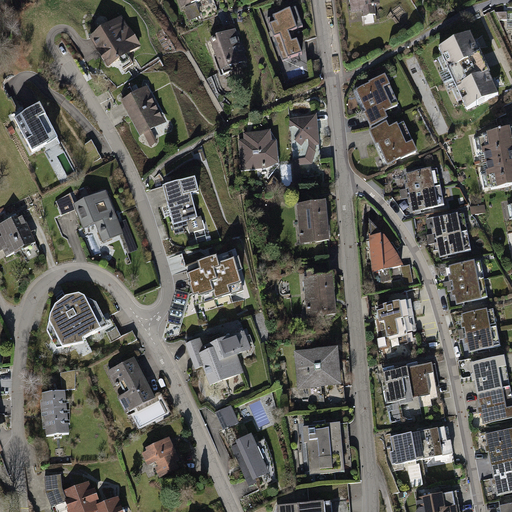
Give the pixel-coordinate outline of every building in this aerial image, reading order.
[(178,0),(182,8),(205,0),(178,0)] [(348,0),(351,13),(363,12),(363,17),(375,15),(374,7),(380,6),(378,0),(348,0)] [(296,8),(268,19),(283,62),(303,55),(298,40),(293,42),(290,33),(304,28),(296,8)] [(121,14),(87,36),(108,68),(142,46),(121,14)] [(237,28),(210,38),(222,71),(248,62),(237,28)] [(470,32),(438,46),(466,108),(498,94),(470,32)] [(385,73),(353,88),(370,125),(387,118),(384,113),(400,106),(385,73)] [(148,87),(120,101),(139,136),(167,123),(148,87)] [(39,105),(15,119),(31,152),(58,139),(39,105)] [(317,115),(288,118),(295,183),(302,182),(300,166),(312,164),(316,153),(316,146),(320,146),(317,115)] [(387,122),(368,131),(384,165),(416,150),(403,122),(389,128),(387,122)] [(511,130),(481,136),(491,189),(511,185),(511,130)] [(151,147),(159,143),(152,131),(144,135),(151,147)] [(244,140),(239,141),(242,171),(267,169),(280,164),(278,142),(273,142),(271,131),(243,134),(244,140)] [(438,167),(402,173),(409,212),(444,205),(438,167)] [(195,178),(163,187),(176,236),(185,233),(183,228),(188,227),(190,234),(205,230),(201,218),(198,218),(191,195),(199,193),(195,178)] [(106,192),(74,204),(76,210),(84,229),(96,225),(103,243),(124,235),(106,192)] [(76,210),(74,204),(70,194),(56,203),(61,215),(76,210)] [(327,202),(297,204),(301,245),(331,241),(327,202)] [(464,211),(428,218),(434,258),(471,251),(464,211)] [(23,215),(0,225),(0,233),(2,237),(0,238),(0,252),(3,251),(7,257),(36,244),(23,215)] [(386,237),(369,219),(373,273),(404,267),(395,250),(386,237)] [(232,250),(185,264),(197,305),(245,291),(232,250)] [(482,262),(448,267),(455,305),(489,300),(482,262)] [(334,275),(304,278),(308,318),(338,315),(334,275)] [(107,328),(96,305),(79,294),(67,297),(56,306),(51,316),(47,332),(57,350),(84,345),(83,338),(107,328)] [(408,301),(383,305),(384,310),(378,311),(380,323),(384,322),(387,338),(415,334),(408,301)] [(495,309),(461,314),(467,352),(502,346),(495,309)] [(201,339),(186,345),(195,371),(203,368),(210,387),(244,374),(238,357),(252,352),(244,332),(204,347),(201,339)] [(336,346),(293,350),(297,391),(340,386),(336,346)] [(511,392),(505,355),(471,361),(482,424),(511,419),(511,392)] [(156,398),(135,358),(107,373),(126,413),(156,398)] [(433,365),(384,374),(387,390),(385,390),(392,423),(416,419),(416,416),(422,414),(423,418),(434,416),(431,400),(439,399),(433,365)] [(76,371),(61,375),(62,391),(76,390),(76,371)] [(66,392),(42,395),(43,402),(41,402),(44,430),(46,430),(46,437),(70,435),(66,392)] [(231,406),(215,413),(224,432),(240,424),(231,406)] [(348,424),(303,427),(305,445),(308,445),(310,476),(352,473),(348,424)] [(448,428),(391,438),(393,453),(390,453),(392,466),(454,454),(448,428)] [(511,428),(485,433),(496,496),(511,493),(511,428)] [(237,445),(231,448),(250,487),(258,484),(256,481),(262,478),(265,485),(276,480),(274,467),(271,454),(266,441),(256,445),(252,435),(236,442),(237,445)] [(147,452),(142,454),(148,467),(156,463),(158,468),(155,469),(159,479),(180,470),(177,463),(180,462),(170,438),(146,449),(147,452)] [(67,502),(63,492),(62,489),(61,475),(44,477),(45,493),(52,507),(64,502),(67,502)] [(67,502),(64,502),(67,511),(124,511),(120,499),(98,507),(90,483),(63,492),(67,502)] [(461,511),(457,492),(416,499),(417,511),(461,511)] [(332,511),(331,502),(277,507),(277,511),(332,511)] [(511,511),(511,503),(497,506),(498,511),(511,511)]
